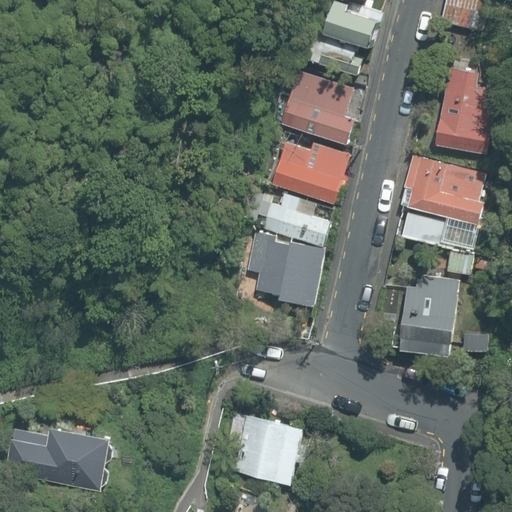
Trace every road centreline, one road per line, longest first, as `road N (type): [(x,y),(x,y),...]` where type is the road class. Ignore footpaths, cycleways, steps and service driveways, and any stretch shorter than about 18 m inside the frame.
road 1 (residential): [(341,373),(423,0)]
road 2 (residential): [(458,511),(463,436),(393,391),(341,373)]
